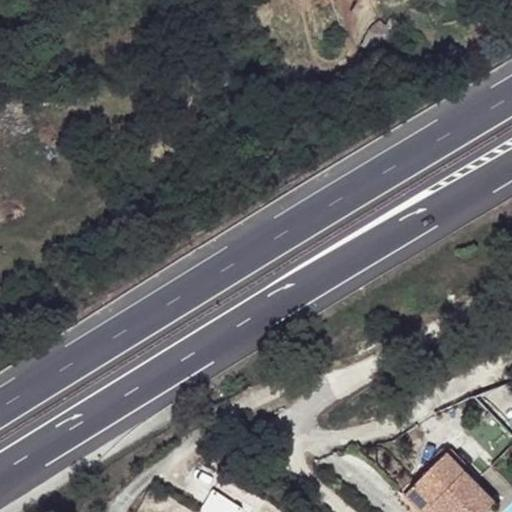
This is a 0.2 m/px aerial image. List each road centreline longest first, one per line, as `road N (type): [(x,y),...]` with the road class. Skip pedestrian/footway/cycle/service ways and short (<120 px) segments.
road 1 (motorway): [(511,95),(0,408)]
road 2 (motorway): [(0,473),(511,164)]
road 3 (track): [(338,511),(298,470),(299,415),(336,381),(511,284)]
